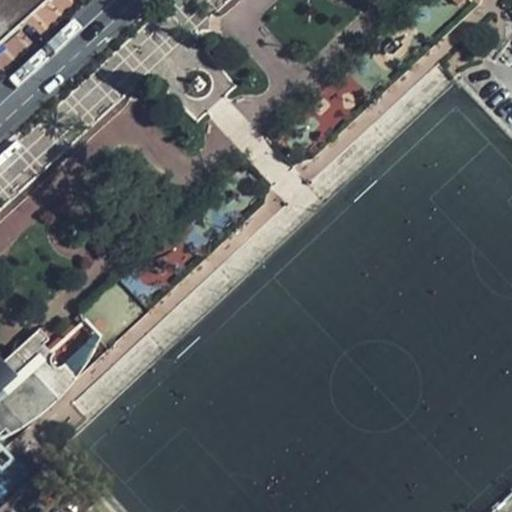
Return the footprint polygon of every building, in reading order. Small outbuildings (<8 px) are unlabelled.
[(0,0),(0,46),(37,13),(50,0),(0,0)] [(119,282),(85,318),(109,341),(143,304),(119,282)] [(75,382),(78,376),(97,339),(81,321),(47,354),(75,382)] [(0,433),(2,432),(9,440),(10,440),(17,434),(36,423),(59,402),(75,382),(47,354),(40,347),(46,342),(36,332),(7,357),(0,363),(0,433)] [(0,433),(0,449),(9,440),(2,432),(0,433)] [(0,470),(11,460),(0,449),(0,470)]
